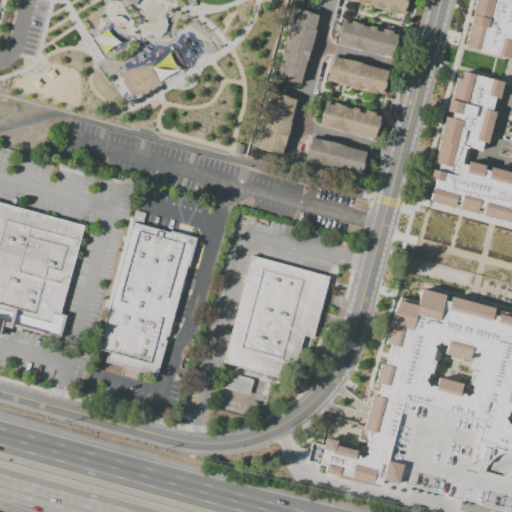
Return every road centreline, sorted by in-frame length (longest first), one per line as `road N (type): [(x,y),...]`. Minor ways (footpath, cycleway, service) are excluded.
road 1 (tertiary): [(0,392),(191,442),(258,436),(335,381),(387,206)]
road 2 (motorway): [(276,511),(0,436)]
road 3 (tertiary): [(387,206),(441,0)]
